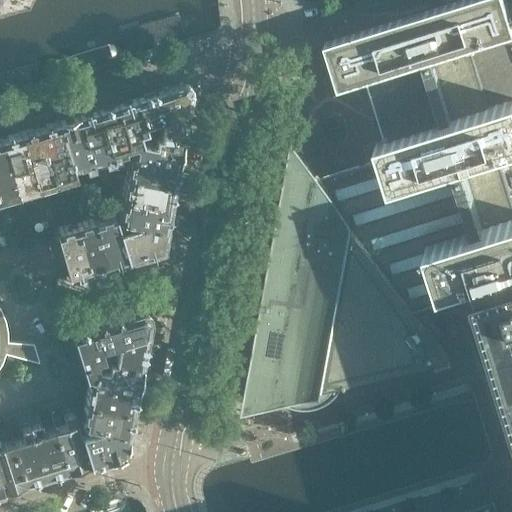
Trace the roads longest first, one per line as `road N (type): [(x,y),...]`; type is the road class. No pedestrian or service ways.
road 1 (tertiary): [(172,457),(252,46)]
road 2 (residential): [(0,119),(252,46)]
road 3 (residential): [(172,457),(0,506)]
